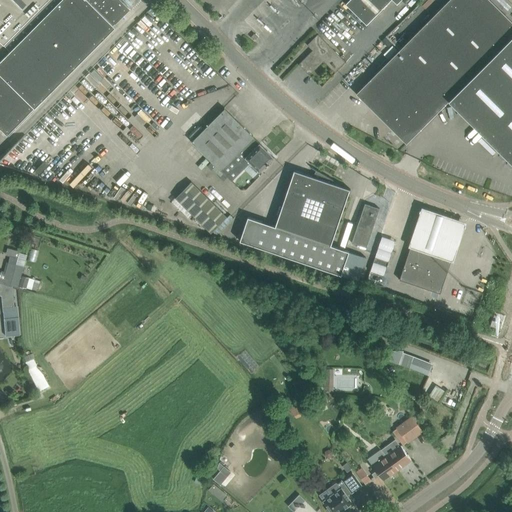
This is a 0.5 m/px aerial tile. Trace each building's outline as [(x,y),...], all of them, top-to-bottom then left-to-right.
[(0,0),(0,114),(14,129),(116,26),(114,24),(130,8),(121,0),(60,0),(11,50),(4,44),(47,0),(0,0)] [(392,0),(397,4),(400,0),(349,0),(345,4),(366,25),(390,0),(392,0)] [(449,100),(511,37),(511,21),(490,0),(449,0),(356,94),(406,143),(449,100)] [(310,75),(326,58),(338,70),(346,62),(317,34),(307,45),(312,50),(299,64),(310,75)] [(511,37),(449,101),(498,150),(502,146),(511,155),(511,37)] [(260,173),(268,165),(269,164),(269,163),(274,157),(260,143),(259,143),(254,138),(254,137),(225,108),(192,142),(232,182),(250,163),(260,173)] [(248,217),(240,241),(341,275),(349,251),(344,250),(336,247),(335,246),(332,245),(331,245),(350,190),(350,189),(332,183),(333,180),(316,170),(316,171),(313,176),(294,170),(294,171),(282,207),(275,226),(248,217)] [(228,217),(192,182),(176,199),(212,234),(228,217)] [(365,203),(352,243),(366,247),(380,208),(365,203)] [(466,222),(421,207),(416,222),(409,242),(408,245),(409,247),(451,262),(453,260),(461,237),(466,222)] [(22,233),(16,235),(19,243),(25,240),(22,233)] [(412,245),(412,244),(411,244),(410,245),(411,245),(399,280),(440,293),(452,258),(453,258),(453,257),(452,256),(452,257),(443,254),(443,253),(442,253),(441,253),(441,254),(412,245)] [(387,266),(388,261),(375,257),(374,262),(387,266)] [(10,286),(12,286),(13,284),(19,285),(24,269),(15,266),(16,263),(9,261),(5,274),(0,272),(0,283),(3,283),(10,285),(10,286)] [(15,306),(12,286),(10,286),(10,285),(3,283),(0,283),(0,294),(2,295),(3,311),(4,311),(5,327),(18,325),(17,318),(18,318),(17,306),(15,306)] [(267,297),(264,305),(276,310),(279,302),(267,297)] [(501,323),(492,320),(490,325),(500,329),(501,323)] [(398,365),(403,352),(389,352),(386,361),(398,365)] [(36,365),(29,369),(40,391),(47,387),(41,376),(44,375),(36,365)] [(411,416),(397,427),(408,442),(423,431),(411,416)] [(401,445),(400,446),(395,439),(382,449),(397,470),(411,460),(401,445)] [(383,480),(397,470),(382,449),(371,457),(369,461),(376,470),(371,474),(375,480),(380,476),(383,480)] [(200,468),(195,482),(203,485),(207,471),(200,468)] [(370,480),(362,468),(356,472),(365,484),(370,480)] [(352,492),(361,485),(352,472),(342,479),(343,480),(337,484),(341,489),(324,501),(328,508),(327,509),(328,511),(339,511),(352,503),(347,495),(351,492),(352,492)] [(215,486),(210,490),(214,495),(219,491),(215,486)] [(294,511),(317,511),(299,494),(288,506),(294,511)]
